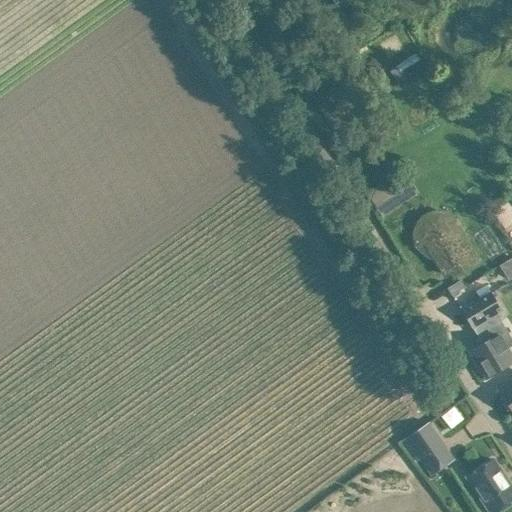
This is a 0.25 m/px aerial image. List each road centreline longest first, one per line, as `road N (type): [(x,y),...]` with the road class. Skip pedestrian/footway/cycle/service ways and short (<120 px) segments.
road 1 (track): [(226,0),(396,271)]
road 2 (residential): [(396,271),(511,452)]
